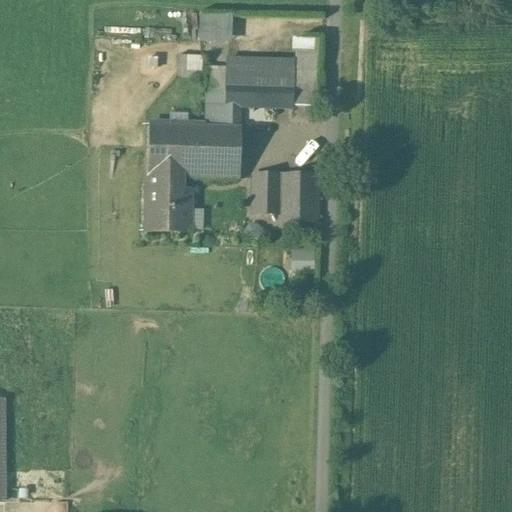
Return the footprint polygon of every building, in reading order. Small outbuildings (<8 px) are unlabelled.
[(199,12),(199,42),(231,42),(231,13),(199,12)] [(303,40),(303,85),(315,85),(315,40),(303,40)] [(225,90),(205,89),(204,127),(238,128),(239,108),(293,109),(294,73),(225,71),(225,90)] [(204,127),(149,126),(148,177),(181,178),(238,180),(240,128),(238,128),(204,127)] [(181,178),(148,177),(147,233),(188,234),(190,191),(180,190),(181,178)] [(280,178),(253,177),(253,209),(279,209),(280,178)] [(318,178),(280,178),(279,209),(279,221),(318,222),(318,178)]
